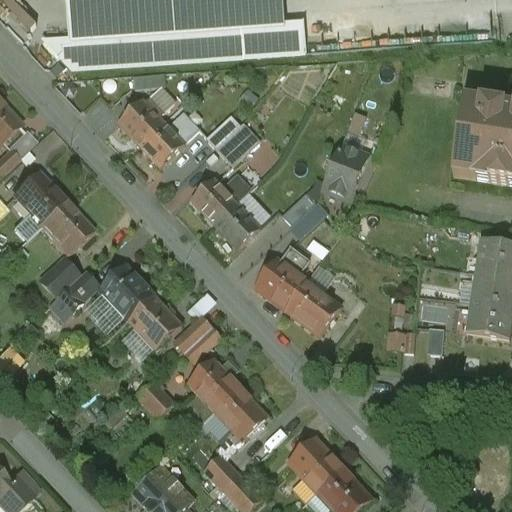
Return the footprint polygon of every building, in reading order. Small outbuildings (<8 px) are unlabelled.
[(284,28),(282,0),(68,0),(71,42),(120,39),(241,30),(284,28)] [(284,28),(241,30),(244,62),(306,58),(304,27),(302,27),(300,23),(287,24),(285,28),(284,28)] [(241,30),(120,39),(123,71),(244,62),(241,30)] [(71,42),(46,45),(73,74),(123,71),(120,39),(71,42)] [(144,105),(119,129),(140,151),(165,128),(160,122),(165,117),(151,102),(146,108),(144,105)] [(506,111),(465,104),(462,122),(470,123),(467,142),(459,140),(453,180),(476,184),(478,176),(490,178),(489,186),(509,189),(510,181),(511,181),(511,119),(505,119),(506,111)] [(0,150),(22,130),(0,107),(0,150)] [(229,122),(206,144),(216,154),(233,138),(239,133),(229,122)] [(165,128),(140,151),(161,173),(186,150),(165,128)] [(233,138),(216,154),(233,173),(251,157),(233,138)] [(366,161),(342,151),(323,196),(350,207),(357,189),(355,188),(366,161)] [(10,155),(0,164),(0,182),(19,164),(10,155)] [(39,178),(13,202),(41,232),(67,208),(39,178)] [(214,185),(192,206),(215,230),(237,209),(214,185)] [(306,199),(283,221),(293,232),(307,218),(316,210),(306,199)] [(0,223),(9,215),(0,205),(0,223)] [(95,237),(67,208),(41,232),(69,262),(95,237)] [(260,234),(237,209),(215,230),(237,255),(260,234)] [(326,238),(307,218),(293,232),(311,251),(326,238)] [(511,250),(481,246),(476,278),(511,283),(511,250)] [(310,267),(291,254),(281,268),(278,266),(256,294),(286,316),(308,288),(299,281),(310,267)] [(62,267),(41,286),(58,304),(60,302),(70,292),(82,282),(68,267),(62,267)] [(127,271),(101,296),(129,326),(155,301),(127,271)] [(82,282),(70,292),(79,303),(96,288),(86,278),(82,282)] [(511,283),(476,278),(472,308),(511,313),(511,283)] [(341,313),(308,288),(286,316),(320,342),(341,313)] [(79,303),(70,292),(60,302),(73,317),(84,307),(79,303)] [(155,301),(129,326),(156,355),(182,330),(155,301)] [(511,329),(511,313),(472,308),(467,340),(510,346),(511,329)] [(201,322),(175,347),(186,358),(193,351),(212,334),(201,322)] [(212,334),(193,351),(203,361),(221,343),(212,334)] [(444,335),(429,334),(427,359),(442,360),(444,335)] [(15,352),(0,366),(0,376),(15,392),(35,374),(15,352)] [(222,373),(214,365),(188,389),(199,400),(216,419),(242,394),(232,383),(239,377),(229,367),(222,373)] [(175,410),(155,388),(139,403),(159,424),(175,410)] [(270,424),(242,394),(216,419),(234,437),(228,443),(236,452),(242,446),(244,448),(270,424)] [(199,400),(183,415),(200,433),(216,419),(199,400)] [(344,474),(316,445),(290,469),(318,499),(344,474)] [(241,483),(221,460),(205,475),(225,498),(241,483)] [(189,511),(195,506),(161,470),(132,497),(146,511),(189,511)] [(362,511),(371,504),(344,474),(318,499),(329,511),(362,511)] [(9,490),(0,480),(0,509),(2,511),(17,511),(28,503),(30,506),(32,504),(14,485),(9,490)] [(255,511),(262,505),(241,483),(225,498),(238,511),(255,511)]
